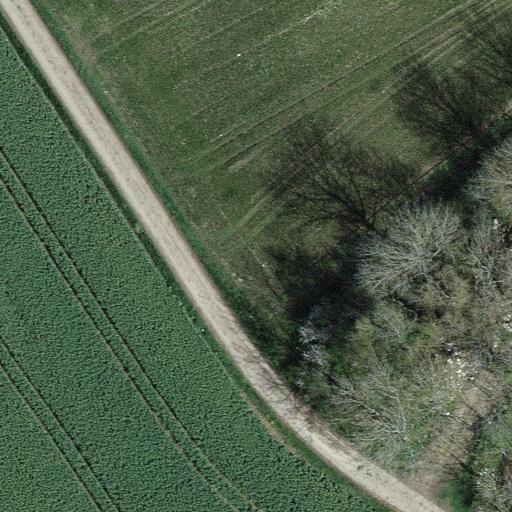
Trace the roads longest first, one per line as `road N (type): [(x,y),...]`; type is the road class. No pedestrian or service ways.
road 1 (track): [(7,0),(296,424),(413,511)]
road 2 (track): [(358,475),(511,355)]
